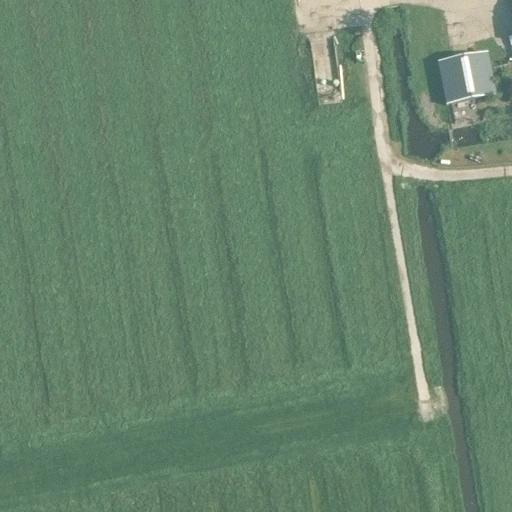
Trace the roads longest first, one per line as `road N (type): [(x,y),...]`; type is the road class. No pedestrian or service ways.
road 1 (track): [(384,160),(426,424)]
road 2 (track): [(384,160),(365,0)]
road 3 (track): [(511,173),(456,176),(384,160)]
